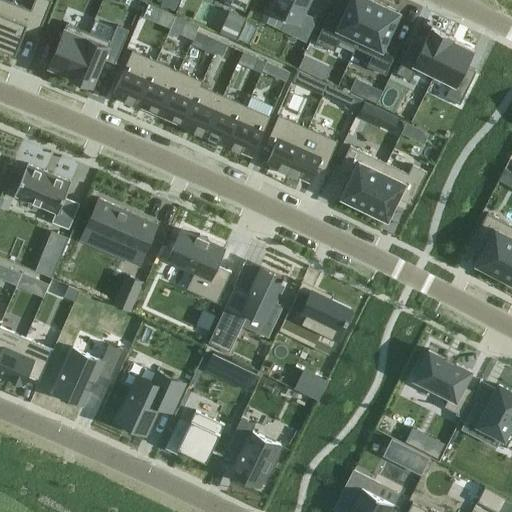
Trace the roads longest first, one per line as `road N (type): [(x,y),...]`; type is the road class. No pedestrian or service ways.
road 1 (residential): [(511,331),(271,209),(0,96)]
road 2 (residential): [(227,511),(0,410)]
